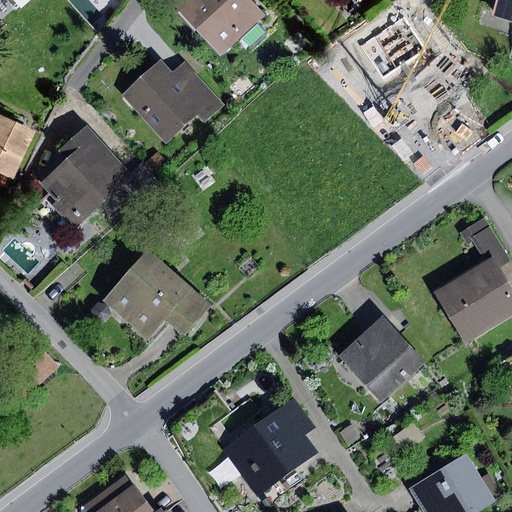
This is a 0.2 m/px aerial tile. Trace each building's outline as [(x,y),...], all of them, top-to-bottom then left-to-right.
[(254,0),(180,0),(176,4),(222,55),(242,37),(251,48),(267,33),(258,23),(267,14),(254,0)] [(511,0),(497,0),(493,16),(511,22),(511,0)] [(161,61),(123,96),(167,144),(198,115),(205,123),(224,105),(184,62),(173,73),(161,61)] [(26,129),(0,117),(0,176),(1,174),(5,176),(26,129)] [(68,160),(41,184),(50,194),(37,205),(63,236),(125,182),(131,177),(86,127),(59,151),(68,160)] [(158,153),(146,163),(155,173),(167,163),(158,153)] [(131,177),(125,182),(141,200),(160,183),(144,165),(131,177)] [(187,215),(169,227),(180,242),(198,230),(187,215)] [(475,242),(488,262),(492,260),(505,251),(484,218),(460,234),(468,246),(475,242)] [(149,251),(106,301),(149,337),(165,318),(184,334),(210,304),(149,251)] [(488,262),(435,294),(466,346),(511,318),(511,291),(492,260),(488,262)] [(98,303),(91,308),(89,316),(96,323),(106,323),(111,315),(106,305),(98,303)] [(340,356),(381,403),(426,364),(384,317),(340,356)] [(31,336),(0,363),(0,373),(0,414),(21,395),(25,400),(60,368),(31,336)] [(511,356),(496,366),(510,391),(511,389),(511,356)] [(295,400),(224,451),(258,497),(319,453),(306,435),(315,428),(295,400)] [(413,423),(393,437),(404,453),(424,439),(413,423)] [(354,426),(341,434),(349,446),(362,438),(354,426)] [(468,455),(410,489),(424,511),(482,511),(497,504),(494,500),(481,477),(468,455)] [(481,477),(494,500),(502,495),(489,472),(481,477)] [(155,511),(135,484),(133,486),(125,476),(83,506),(87,511),(155,511)]
